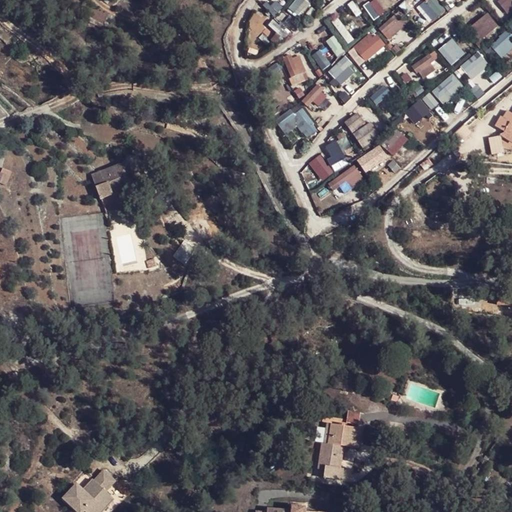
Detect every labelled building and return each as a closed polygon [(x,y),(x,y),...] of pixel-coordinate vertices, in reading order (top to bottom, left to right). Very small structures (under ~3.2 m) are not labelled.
[(426,0),(420,5),(432,20),(446,9),(438,0),(426,0)] [(511,0),(496,0),(506,13),(511,8),(511,0)] [(399,10),(376,27),(386,41),(409,23),(399,10)] [(477,40),(497,27),(488,12),(467,25),(477,40)] [(331,22),(348,43),(354,38),(337,18),(331,22)] [(386,45),(374,31),(355,48),(366,61),(386,45)] [(327,41),(335,54),(342,49),(334,37),(327,41)] [(451,37),(438,49),(451,65),(465,53),(451,37)] [(495,50),(500,56),(510,48),(506,42),(495,50)] [(477,51),(460,66),(472,80),(489,64),(477,51)] [(413,67),(424,79),(438,67),(426,55),(413,67)] [(329,67),(340,84),(356,73),(345,56),(329,67)] [(452,72),(431,91),(443,105),(465,86),(452,72)] [(301,100),(312,111),(328,96),(317,84),(301,100)] [(386,85),(372,98),(377,103),(390,90),(386,85)] [(422,99),(431,110),(439,103),(430,92),(422,99)] [(302,108),(294,114),(311,135),(319,129),(302,108)] [(381,137),(372,120),(366,124),(359,112),(345,120),(361,148),(381,137)] [(511,121),(504,135),(491,138),(495,156),(507,154),(508,145),(510,142),(511,143),(511,121)] [(343,151),(351,147),(345,131),(336,134),(343,151)] [(90,174),(105,212),(121,206),(116,194),(138,186),(128,160),(90,174)] [(10,176),(0,171),(0,182),(6,185),(10,176)] [(511,305),(501,305),(501,320),(511,319),(511,305)] [(347,408),(344,426),(358,428),(359,409),(347,408)] [(327,425),(324,446),(338,446),(356,448),(358,428),(344,426),(327,425)] [(338,446),(324,446),(317,444),(314,470),(322,471),(321,481),(340,483),(341,469),(335,469),(338,446)] [(115,482),(103,472),(94,483),(93,482),(83,493),(77,488),(64,502),(76,511),(104,511),(108,508),(104,504),(111,497),(106,493),(115,482)] [(115,500),(111,497),(104,504),(108,508),(115,500)]
